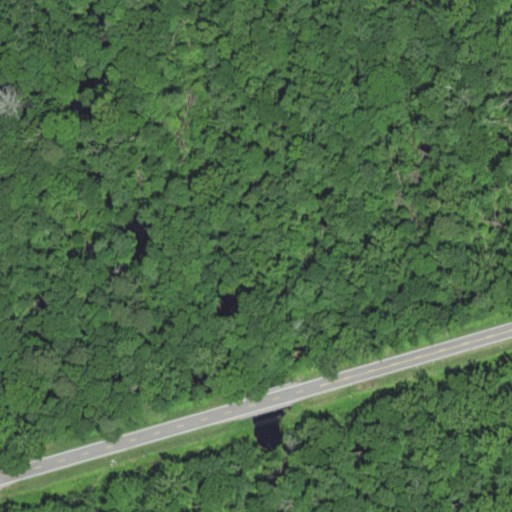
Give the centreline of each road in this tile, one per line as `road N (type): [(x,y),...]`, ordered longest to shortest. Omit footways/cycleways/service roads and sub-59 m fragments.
road 1 (secondary): [(4,476),(92,460),(233,413)]
road 2 (secondary): [(299,394),(511,334)]
